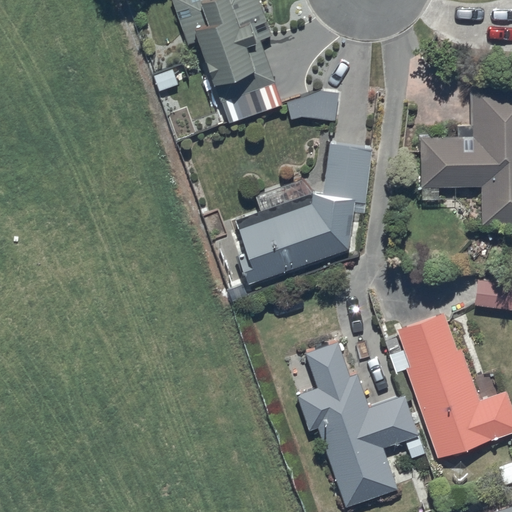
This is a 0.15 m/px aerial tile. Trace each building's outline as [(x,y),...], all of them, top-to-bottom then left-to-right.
[(198,33),(225,112),(278,97),(259,28),(265,26),(257,0),(174,0),(185,36),(198,33)] [(480,174),(479,213),(511,212),(511,76),(468,77),(469,117),(457,117),(458,126),(419,127),(420,175),(480,174)] [(317,84),(285,95),(290,111),(302,109),(333,112),(336,86),(317,84)] [(260,202),(234,210),(247,241),(234,246),(246,275),(345,242),(350,202),(362,204),(371,141),(328,134),(321,182),(310,185),(301,171),(255,186),(260,202)] [(474,296),(511,300),(511,274),(476,271),(474,296)] [(489,373),(474,379),(460,340),(455,341),(443,303),(395,319),(403,341),(388,346),(394,363),(404,359),(435,448),(511,422),(511,402),(504,381),(494,385),(489,373)] [(337,335),(304,345),(315,380),(295,387),(307,423),(316,420),(344,499),(396,480),(382,438),(403,431),(410,451),(424,447),(402,386),(368,399),(356,366),(349,369),(337,335)] [(511,511),(511,496),(464,511),(511,511)]
